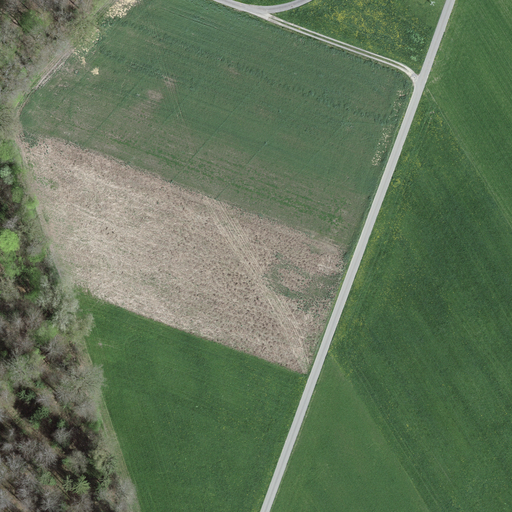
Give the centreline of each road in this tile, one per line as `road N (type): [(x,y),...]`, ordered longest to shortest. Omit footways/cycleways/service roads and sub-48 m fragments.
road 1 (unclassified): [(450,0),(263,511)]
road 2 (track): [(259,12),(422,77)]
